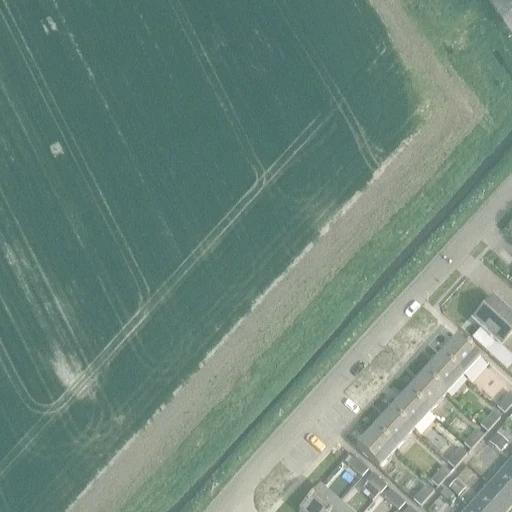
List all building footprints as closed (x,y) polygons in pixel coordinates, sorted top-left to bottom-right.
[(511,319),(491,300),(471,323),(480,331),(471,340),(484,353),(504,371),(511,362),(511,359),(500,348),(511,335),(511,319)] [(439,357),(462,378),(479,359),(457,338),(439,357)] [(445,396),(462,378),(439,357),(423,376),(445,396)] [(429,415),(445,396),(423,376),(406,394),(429,415)] [(412,433),(429,415),(406,394),(389,412),(412,433)] [(496,409),(504,416),(511,406),(511,396),(509,394),(496,409)] [(318,411),(325,428),(350,417),(342,401),(318,411)] [(395,451),(412,433),(389,412),(372,431),(395,451)] [(480,427),(487,434),(500,420),(493,413),(480,427)] [(378,470),(395,451),(372,431),(355,449),(378,470)] [(463,446),(471,453),(484,438),(476,431),(463,446)] [(446,464),(454,471),(467,456),(459,449),(446,464)] [(347,466),(361,479),(369,471),(355,458),(347,466)] [(511,507),(511,466),(509,464),(488,487),(511,507)] [(430,482),(438,489),(451,475),(443,468),(430,482)] [(365,482),(380,495),(387,487),(373,474),(365,482)] [(412,503),(420,509),(434,494),(425,487),(412,503)] [(471,511),(508,511),(511,508),(511,507),(488,487),(468,509),(471,511)] [(330,511),(336,506),(317,489),(297,511),(330,511)] [(439,495),(448,503),(453,497),(445,490),(439,495)] [(383,499),(397,511),(405,504),(391,491),(383,499)]
